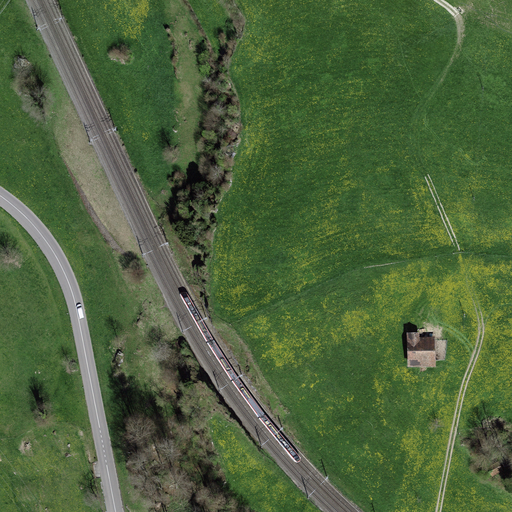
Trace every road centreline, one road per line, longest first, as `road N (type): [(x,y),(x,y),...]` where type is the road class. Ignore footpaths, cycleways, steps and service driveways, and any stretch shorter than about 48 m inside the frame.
road 1 (tertiary): [(113,511),(66,276),(36,228),(0,195)]
road 2 (track): [(511,321),(482,327),(461,420)]
